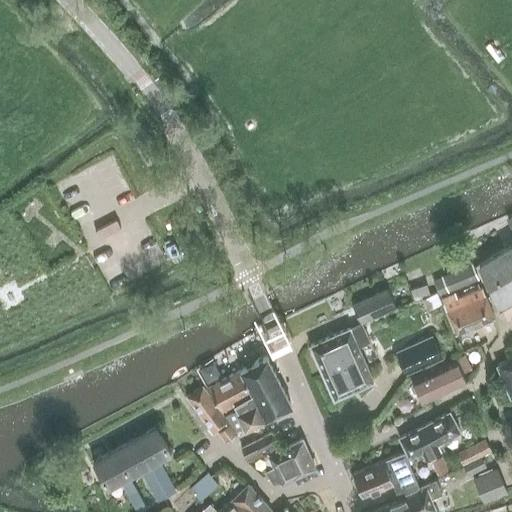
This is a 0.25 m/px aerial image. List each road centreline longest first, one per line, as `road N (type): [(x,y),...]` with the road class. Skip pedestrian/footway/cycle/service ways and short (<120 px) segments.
road 1 (unclassified): [(330,461),(283,349),(157,103),(70,0)]
road 2 (residential): [(511,331),(470,390),(330,461)]
